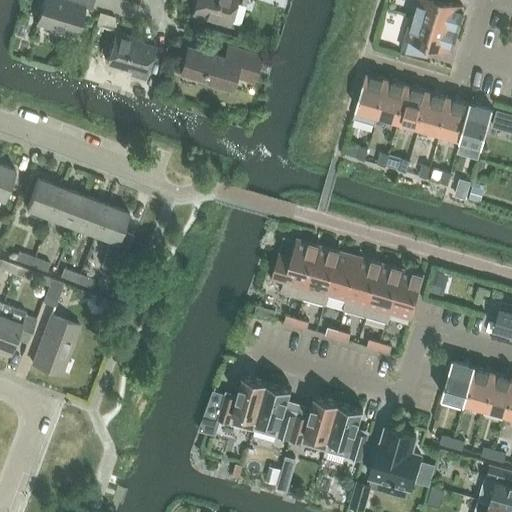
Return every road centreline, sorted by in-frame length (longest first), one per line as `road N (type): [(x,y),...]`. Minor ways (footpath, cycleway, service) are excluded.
road 1 (residential): [(511,353),(425,331),(395,392),(253,350)]
road 2 (residential): [(486,0),(455,85),(366,57)]
road 3 (residential): [(0,123),(159,186)]
road 4 (residential): [(0,391),(31,408),(33,421),(0,506)]
